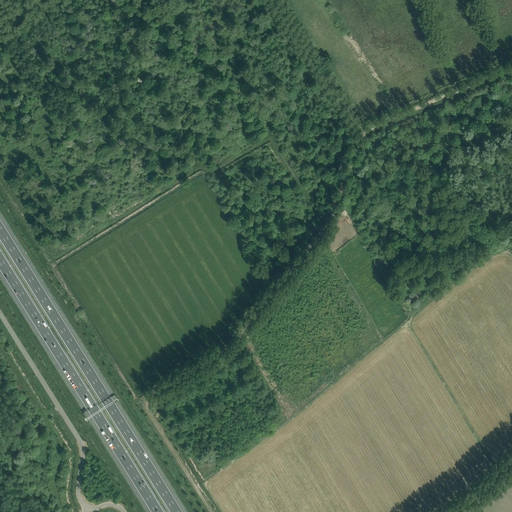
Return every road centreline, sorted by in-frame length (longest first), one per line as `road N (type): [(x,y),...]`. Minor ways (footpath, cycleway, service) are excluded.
road 1 (track): [(210,511),(145,403),(230,344),(311,246),(362,132)]
road 2 (motorway): [(176,511),(0,229)]
road 3 (motorway): [(0,258),(157,511)]
road 4 (unclassified): [(124,511),(81,503),(82,446),(0,313)]
road 5 (track): [(362,132),(511,69)]
road 6 (track): [(362,132),(275,0)]
